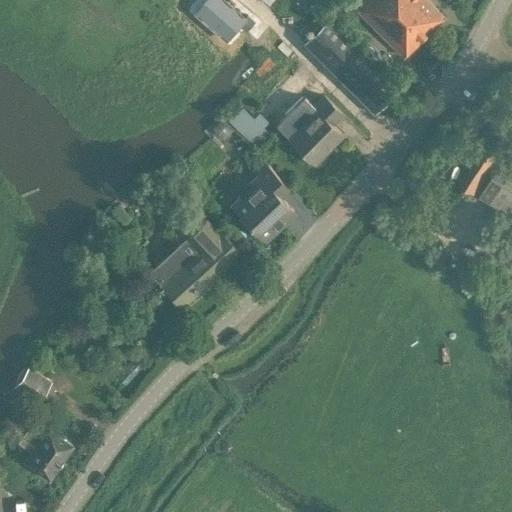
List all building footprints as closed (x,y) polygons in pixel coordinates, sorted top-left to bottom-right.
[(227,45),(247,21),(223,0),(208,0),(194,16),(227,45)] [(445,20),(424,0),(369,0),(358,12),(405,60),(445,20)] [(338,12),(330,20),(338,28),(346,20),(338,12)] [(376,117),(399,93),(327,23),(304,47),(376,117)] [(315,169),(343,140),(333,130),(343,119),(325,102),(315,112),(307,104),(279,132),(315,169)] [(269,136),(242,109),(229,122),(257,149),(269,136)] [(224,119),(221,122),(213,130),(224,142),(235,131),(224,119)] [(461,186),(477,195),(511,218),(511,156),(505,152),(483,139),(471,159),(475,162),(461,186)] [(251,194),(234,209),(264,242),(294,213),(283,201),(279,197),(288,189),(288,188),(266,165),(255,175),(260,181),(248,191),(251,194)] [(207,222),(208,221),(192,204),(190,205),(198,214),(164,244),(173,253),(151,272),(143,263),(142,264),(182,309),(242,255),(221,233),(219,235),(207,222)] [(429,249),(442,259),(451,247),(438,237),(429,249)] [(29,367),(15,388),(38,403),(52,383),(29,367)] [(47,370),(42,377),(51,382),(55,375),(47,370)] [(20,449),(31,456),(24,467),(50,484),(72,451),(47,434),(40,444),(28,436),(20,449)] [(31,511),(30,495),(20,495),(20,511),(31,511)]
